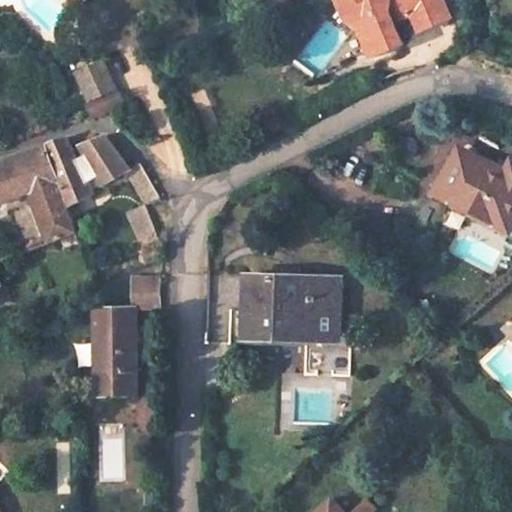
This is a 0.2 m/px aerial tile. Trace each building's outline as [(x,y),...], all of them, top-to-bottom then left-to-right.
[(67,0),(83,14),(96,0),(67,0)] [(357,29),(369,60),(402,47),(401,42),(419,30),(447,17),(439,0),(334,0),(343,20),(353,28),(357,29)] [(87,98),(94,114),(122,101),(115,86),(104,62),(78,74),(89,98),(87,98)] [(61,110),(62,117),(77,112),(73,104),(61,110)] [(64,248),(79,242),(75,231),(66,204),(91,194),(89,189),(118,174),(128,169),(126,166),(100,135),(86,140),(78,143),(85,155),(74,160),(67,148),(63,137),(45,143),(26,149),(3,158),(0,159),(0,201),(15,196),(14,192),(26,187),(45,243),(59,237),(64,248)] [(433,203),(511,240),(511,162),(508,161),(503,170),(465,153),(433,203)] [(126,166),(128,169),(118,174),(148,247),(159,244),(144,205),(158,198),(142,167),(137,161),(126,166)] [(244,335),(336,340),(337,281),(245,277),(244,335)] [(92,395),(133,396),(133,310),(161,310),(160,278),(130,279),(130,308),(90,308),(92,395)] [(309,511),(365,511),(372,507),(363,497),(347,511),(342,511),(327,496),(309,511)]
